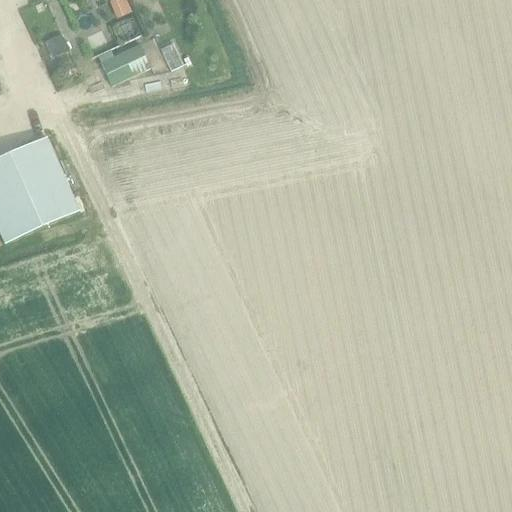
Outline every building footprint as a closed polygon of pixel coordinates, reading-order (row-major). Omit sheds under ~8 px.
[(82,25),(62,33),(70,51),(90,42),(82,25)] [(24,36),(30,60),(39,57),(33,34),(24,36)] [(44,43),(52,60),(68,53),(60,36),(44,43)] [(183,38),(187,58),(199,56),(195,36),(183,38)] [(101,68),(110,88),(148,69),(138,49),(101,68)] [(0,238),(4,248),(80,215),(47,140),(0,160),(0,238)] [(138,236),(128,240),(137,264),(147,260),(138,236)]
